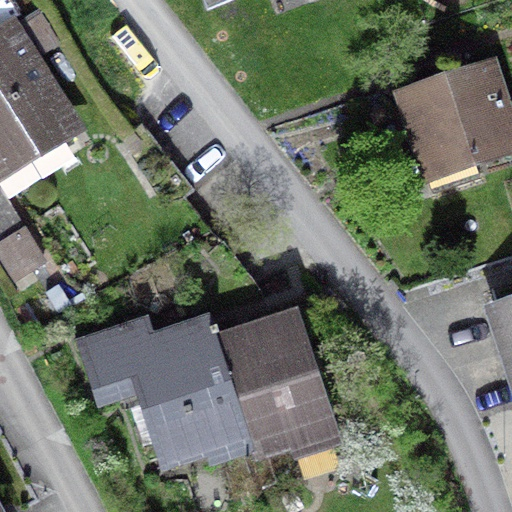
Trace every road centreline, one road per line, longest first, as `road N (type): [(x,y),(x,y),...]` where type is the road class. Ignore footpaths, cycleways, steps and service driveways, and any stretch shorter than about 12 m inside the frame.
road 1 (residential): [(168,0),(302,172),(462,409),(503,511)]
road 2 (residential): [(0,335),(96,511)]
